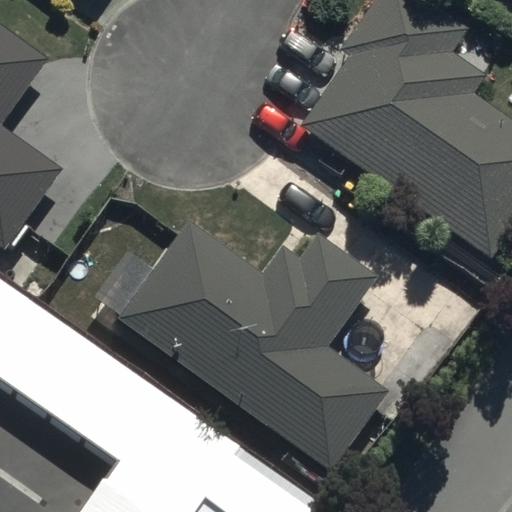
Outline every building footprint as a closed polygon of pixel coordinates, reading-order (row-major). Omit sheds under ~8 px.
[(464,42),(404,0),(378,0),(334,64),(345,71),(296,140),(486,274),(511,236),(511,134),(472,106),(484,89),(448,65),(464,42)] [(511,0),(500,0),(511,8),(511,0)] [(0,136),(45,72),(0,40),(0,267),(59,183),(0,141),(0,136)] [(183,234),(112,333),(327,487),(386,405),(322,360),(373,289),(315,248),(297,272),(280,259),(259,288),(183,234)] [(304,511),(0,298),(0,391),(116,473),(88,511),(304,511)]
